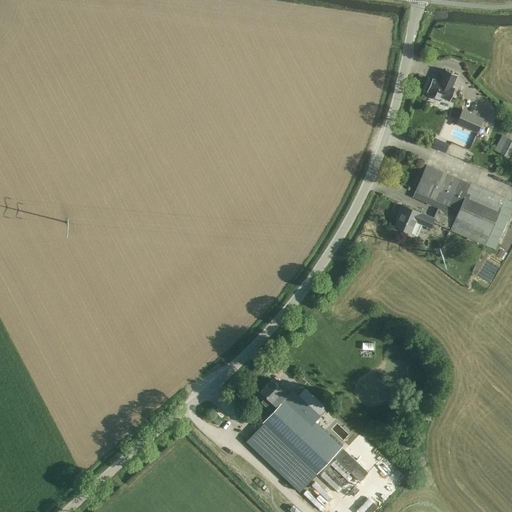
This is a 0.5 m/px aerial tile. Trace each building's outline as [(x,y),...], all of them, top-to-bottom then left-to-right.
[(452,87),(457,75),(445,70),(439,82),(432,79),(427,91),(433,94),(432,96),(432,98),(439,101),(441,100),(442,98),(450,101),(455,89),(452,87)] [(462,109),(456,124),(477,133),(483,119),(462,109)] [(472,143),(473,136),(462,134),(461,142),(472,143)] [(508,157),(511,150),(511,140),(502,135),(494,149),(508,157)] [(438,208),(433,218),(402,205),(398,215),(400,216),(396,226),(410,232),(415,221),(430,227),(432,222),(485,245),(485,244),(495,249),(511,209),(511,201),(505,198),(426,164),(415,191),(413,197),(438,208)] [(320,415),(298,395),(292,389),(287,394),(283,390),(272,380),(261,392),(266,397),(261,402),(271,412),(262,422),(317,474),(343,447),(315,421),(320,416),(320,415)] [(240,425),(236,430),(244,438),(249,434),(240,425)] [(220,455),(225,449),(215,441),(210,447),(220,455)] [(284,478),(293,468),(267,444),(258,454),(284,478)] [(307,470),(292,484),(309,503),(324,488),(307,470)]
